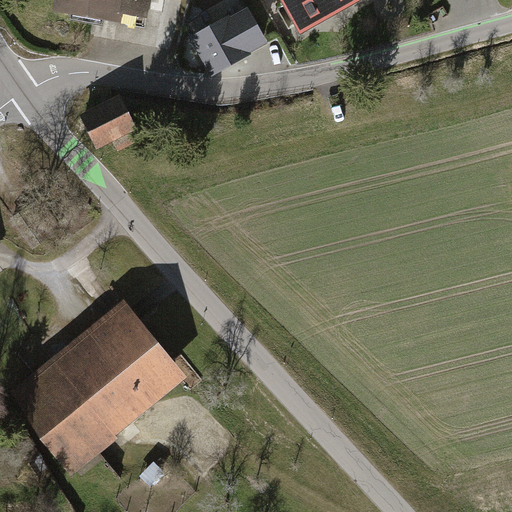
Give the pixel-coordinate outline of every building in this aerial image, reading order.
[(54,0),(52,15),(119,27),(121,18),(147,22),(151,0),(54,0)] [(277,0),(300,38),(365,0),(277,0)] [(267,48),(246,10),(208,31),(200,17),(185,26),(192,39),(188,42),(209,80),(267,48)] [(118,98),(77,121),(95,153),(112,144),(117,153),(141,140),(118,98)] [(46,239),(43,234),(55,226),(38,201),(26,209),(13,218),(34,247),(46,239)] [(124,294),(3,391),(70,474),(118,435),(115,431),(187,373),(124,294)] [(155,464),(146,472),(154,481),(163,473),(155,464)]
